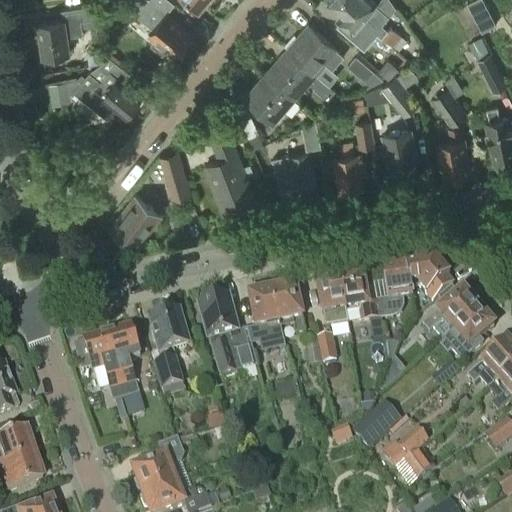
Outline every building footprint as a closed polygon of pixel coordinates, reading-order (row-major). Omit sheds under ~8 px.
[(84,0),(85,6),(122,0),(132,0),(125,9),(151,30),(149,33),(155,38),(150,44),(162,53),(167,47),(175,54),(191,35),(165,13),(174,3),(170,0),(84,0)] [(188,0),(198,8),(205,0),(188,0)] [(343,0),(330,0),(327,4),(340,15),(335,20),(351,33),(352,32),(362,41),(372,29),(392,47),(401,36),(390,27),(387,30),(386,31),(377,23),(378,22),(374,19),(371,22),(350,4),(349,4),(343,0)] [(370,0),(343,0),(349,4),(350,4),(371,22),(374,19),(378,22),(377,23),(386,31),(387,30),(381,25),(396,9),(389,0),(378,0),(375,4),(370,0)] [(483,0),(474,0),(467,4),(482,32),(496,25),(483,0)] [(63,20),(38,24),(43,57),(44,57),(44,56),(48,55),(48,58),(51,60),(62,59),(64,56),(63,53),(67,53),(68,53),(69,53),(66,36),(82,34),(80,20),(93,18),(91,5),(61,10),(63,20)] [(308,25),(286,50),(314,75),(336,50),(308,25)] [(482,37),(469,43),(493,91),(505,85),(482,37)] [(286,50),(265,73),(294,98),(314,75),(286,50)] [(76,81),(48,84),(51,106),(74,103),(101,124),(105,118),(107,119),(115,109),(128,119),(143,99),(141,97),(141,96),(140,96),(147,88),(107,56),(101,64),(88,72),(80,83),(76,81)] [(356,56),(347,65),(366,82),(375,72),(356,56)] [(388,79),(396,70),(387,63),(380,71),(388,79)] [(411,69),(395,76),(405,87),(417,78),(411,69)] [(265,73),(244,98),(272,123),(294,98),(265,73)] [(418,103),(405,87),(395,76),(380,89),(403,116),(418,103)] [(323,81),(315,90),(326,99),(333,90),(323,81)] [(445,88),(428,100),(448,127),(465,115),(445,88)] [(487,133),(484,133),(486,143),(489,142),(494,162),(511,157),(511,135),(508,116),(499,118),(496,106),(486,109),(489,121),(485,121),(487,133)] [(314,121),(301,126),(306,151),(319,148),(314,121)] [(177,143),(190,154),(208,134),(194,122),(177,143)] [(370,124),(355,127),(359,151),(374,148),(370,124)] [(449,141),(437,143),(443,176),(468,172),(462,139),(461,139),(459,125),(447,128),(449,141)] [(219,159),(204,165),(222,213),(254,201),(225,127),(209,134),(219,159)] [(410,130),(382,135),(390,182),(418,178),(410,130)] [(257,131),(247,135),(253,148),(262,144),(257,131)] [(341,157),(331,159),(337,191),(364,187),(362,176),(366,175),(365,173),(364,173),(361,154),(354,155),(352,143),(339,145),(341,157)] [(289,155),(271,159),(274,174),(279,173),(284,201),(317,195),(311,163),(309,163),(307,153),(289,157),(289,155)] [(182,185),(173,156),(157,161),(165,190),(182,185)] [(134,193),(109,227),(136,248),(162,214),(134,193)] [(433,259),(405,264),(405,266),(409,289),(410,289),(420,288),(425,297),(422,300),(429,307),(455,284),(433,259)] [(387,303),(378,305),(378,306),(381,320),(380,320),(380,321),(392,319),(393,319),(395,318),(397,317),(398,315),(399,314),(400,313),(401,312),(401,311),(402,308),(402,307),(402,305),(401,301),(412,300),(410,289),(409,289),(405,266),(382,271),(387,303)] [(362,274),(338,278),(344,312),(345,312),(358,310),(360,323),(380,320),(381,320),(378,306),(368,308),(362,274)] [(338,278),(315,283),(321,316),(322,316),(325,330),(348,325),(345,312),(344,312),(338,278)] [(294,287),(271,292),(278,326),(292,323),(295,336),(304,334),(301,320),(294,287)] [(255,331),(247,332),(250,344),(259,343),(268,341),(265,329),(278,326),(271,292),(248,298),(255,331)] [(436,315),(426,324),(442,341),(448,336),(478,310),(462,292),(436,314),(436,315)] [(226,299),(198,307),(209,346),(220,379),(244,372),(248,385),(240,387),(243,399),(263,393),(250,345),(239,347),(226,299)] [(478,310),(448,336),(456,345),(449,351),(457,360),(468,350),(467,350),(493,328),(478,310)] [(178,312),(149,321),(160,361),(153,363),(154,365),(152,366),(162,399),(184,393),(172,352),(188,347),(178,312)] [(129,327),(106,334),(122,389),(117,391),(120,402),(137,397),(127,364),(139,360),(129,327)] [(106,334),(81,341),(92,374),(96,373),(106,406),(120,402),(117,391),(122,389),(106,334)] [(330,338),(317,341),(322,366),(335,363),(330,338)] [(316,341),(303,344),(309,369),(321,366),(316,341)] [(481,365),(467,378),(473,385),(477,381),(486,392),(511,369),(511,349),(506,343),(480,365),(481,365)] [(388,366),(390,365),(397,344),(384,346),(388,366)] [(2,366),(0,367),(0,414),(11,410),(7,400),(14,397),(2,366)] [(450,368),(433,382),(439,389),(456,375),(450,368)] [(511,369),(486,392),(495,402),(490,406),(496,413),(511,400),(511,401),(511,400),(511,369)] [(371,394),(361,396),(362,405),(372,404),(371,394)] [(385,435),(370,417),(355,430),(371,448),(385,435)] [(511,428),(507,421),(488,435),(494,444),(511,430),(511,428)] [(418,429),(392,451),(403,464),(429,442),(418,429)] [(0,469),(32,458),(24,434),(0,442),(0,469)] [(162,459),(131,472),(141,496),(175,482),(169,469),(179,465),(182,458),(175,442),(157,449),(162,459)] [(423,451),(405,464),(418,482),(436,469),(423,451)] [(0,478),(2,484),(0,485),(0,495),(5,494),(6,495),(41,482),(32,458),(0,469),(0,478)] [(511,474),(497,484),(507,499),(511,495),(511,474)] [(175,482),(141,496),(147,511),(170,511),(183,507),(185,511),(205,511),(210,510),(205,497),(204,498),(204,497),(203,495),(201,494),(200,493),(198,493),(196,493),(195,493),(194,493),(193,492),(180,497),(175,482)] [(460,511),(451,499),(436,509),(438,511),(460,511)] [(52,511),(49,503),(24,511),(52,511)]
